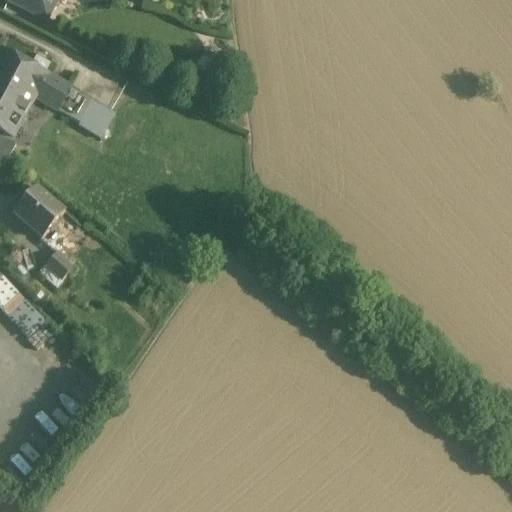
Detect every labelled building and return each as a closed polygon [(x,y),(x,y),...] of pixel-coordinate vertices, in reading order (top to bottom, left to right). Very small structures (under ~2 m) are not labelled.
[(6,0),(6,1),(47,22),(57,0),(6,0)] [(2,53),(0,56),(0,132),(13,140),(35,100),(48,76),(46,75),(45,77),(2,53)] [(71,90),(48,76),(35,100),(57,113),(71,90)] [(110,112),(71,90),(57,113),(80,126),(79,128),(100,141),(112,120),(107,117),(110,112)] [(16,148),(0,139),(0,169),(2,171),(16,148)] [(37,190),(14,217),(43,242),(65,215),(37,190)] [(71,240),(82,230),(70,216),(59,226),(71,240)] [(57,257),(47,270),(62,283),(73,271),(57,257)]
